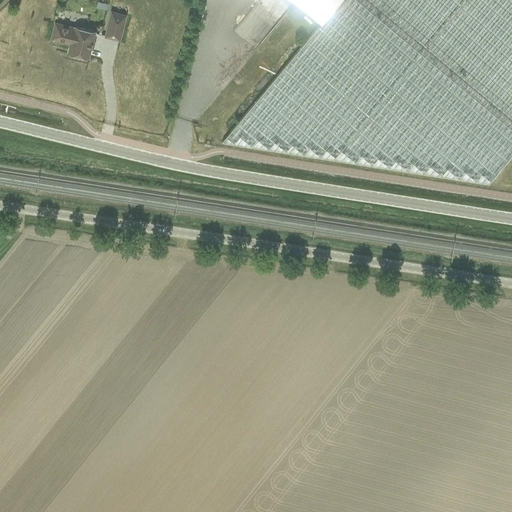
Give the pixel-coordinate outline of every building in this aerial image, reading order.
[(511,156),(511,0),(341,0),(322,23),(222,142),(489,184),(511,156)] [(294,0),(296,1),(322,23),(341,0),(294,0)] [(97,7),(104,9),(106,3),(98,1),(97,7)] [(112,12),(106,36),(119,39),(126,15),(112,12)] [(95,31),(75,26),(74,33),(66,31),(67,26),(56,23),(52,38),(71,43),(69,52),(88,57),(95,31)]
